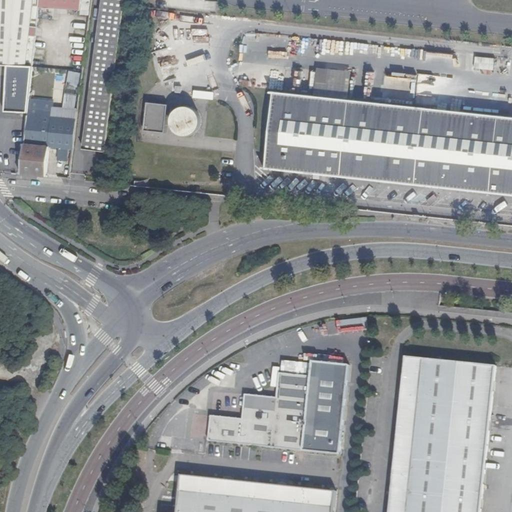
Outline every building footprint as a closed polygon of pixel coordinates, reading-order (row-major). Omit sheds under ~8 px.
[(0,0),(0,65),(33,67),(34,67),(41,9),(41,0),(0,0)] [(104,0),(85,149),(107,152),(110,135),(126,0),(104,0)] [(166,48),(154,52),(163,81),(175,77),(166,48)] [(494,70),(494,57),(475,57),(475,69),(494,70)] [(317,82),(327,83),(328,69),(317,68),(317,82)] [(511,118),(275,93),(267,168),(511,194),(511,118)] [(31,97),(30,107),(40,108),(41,98),(31,97)] [(40,108),(30,107),(27,135),(22,175),(47,177),(50,148),(53,119),(39,118),(40,108)] [(186,107),(183,108),(182,108),(179,109),(177,111),(175,113),(173,114),(172,117),(171,120),(171,123),(171,125),(172,128),(174,131),(176,133),(178,134),(180,136),(183,137),(186,137),(188,137),(190,136),(193,135),(196,133),(198,131),(199,129),(200,126),(201,123),(201,120),(200,118),(199,115),(197,113),(195,111),(192,109),(190,108),(186,107)] [(53,119),(50,148),(73,151),(77,122),(53,119)] [(501,369),(410,360),(409,375),(394,511),(484,511),(486,496),(501,369)] [(214,416),(211,441),(343,455),(352,366),(315,363),(313,378),(283,375),(279,398),(249,395),(245,420),(214,416)] [(185,475),(180,511),(336,511),(339,492),(185,475)]
